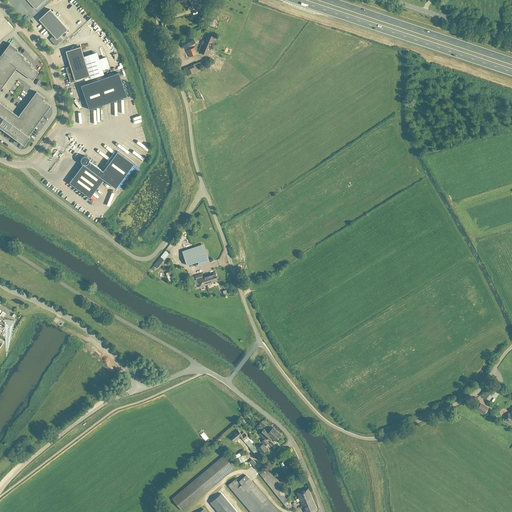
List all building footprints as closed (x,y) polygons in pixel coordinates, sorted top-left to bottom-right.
[(35,9),(45,0),(28,0),(29,1),(30,1),(31,0),(33,2),(32,3),(32,4),(33,5),(36,8),(35,9)] [(48,29),(59,19),(50,9),(39,19),(48,29)] [(202,12),(195,21),(200,24),(207,15),(202,12)] [(60,36),(68,29),(59,19),(48,29),(53,35),(50,39),(56,46),(63,39),(60,36)] [(208,55),(214,41),(213,40),(215,37),(208,34),(205,41),(202,40),(201,44),(203,45),(200,52),(208,55)] [(189,36),(179,42),(183,48),(193,43),(189,36)] [(17,51),(18,49),(10,43),(3,52),(12,59),(17,51)] [(198,53),(194,44),(185,48),(189,57),(198,53)] [(90,75),(81,46),(66,51),(71,66),(66,68),(70,83),(75,81),(80,79),(80,78),(90,75)] [(17,69),(24,59),(24,58),(25,57),(17,51),(12,59),(9,63),(16,68),(17,69)] [(12,59),(3,52),(0,56),(0,59),(7,65),(9,63),(12,59)] [(25,74),(31,66),(32,64),(24,59),(17,69),(25,74)] [(12,74),(16,68),(9,63),(7,65),(5,68),(12,74)] [(35,77),(39,72),(31,66),(25,74),(33,80),(35,77)] [(8,80),(12,74),(5,68),(3,71),(0,74),(8,80)] [(127,96),(119,72),(81,86),(89,109),(127,96)] [(43,100),(45,98),(36,91),(32,98),(40,104),(43,100)] [(40,104),(32,98),(27,104),(36,110),(39,105),(40,104)] [(51,105),(43,100),(40,104),(39,105),(47,111),(51,105)] [(36,110),(27,104),(23,110),(31,116),(33,113),(36,110)] [(41,119),(47,111),(39,105),(36,110),(33,113),(41,119)] [(7,119),(12,111),(6,107),(1,115),(5,118),(7,119)] [(27,121),(31,116),(23,110),(18,116),(16,120),(24,126),(27,121)] [(16,120),(18,116),(12,111),(7,119),(13,124),(16,120)] [(35,127),(41,119),(33,113),(31,116),(27,121),(35,127)] [(0,127),(7,132),(13,124),(7,119),(5,118),(0,124),(0,127)] [(21,130),(24,126),(16,120),(13,124),(7,132),(15,138),(21,130)] [(29,136),(35,127),(27,121),(24,126),(21,130),(29,136)] [(24,145),(30,137),(29,136),(21,130),(15,138),(24,145)] [(116,188),(134,164),(129,160),(117,151),(103,171),(94,164),(89,161),(89,160),(89,159),(89,158),(89,157),(88,157),(87,156),(86,156),(85,156),(84,156),(83,156),(82,157),(81,158),(81,159),(81,160),(81,161),(81,162),(81,163),(82,163),(82,164),(83,164),(71,180),(69,183),(90,198),(104,179),(116,188)] [(206,259),(201,245),(182,251),(187,265),(206,259)] [(151,270),(156,273),(169,254),(164,250),(151,270)] [(218,280),(215,273),(203,277),(202,274),(195,276),(196,279),(197,279),(200,287),(206,285),(208,284),(211,283),(210,283),(218,280)] [(493,401),(500,391),(495,388),(489,397),(493,401)] [(476,409),(484,414),(489,408),(481,403),(476,409)] [(281,435),(273,427),(268,432),(264,429),(263,431),(260,433),(264,437),(266,439),(269,436),(275,441),(281,435)] [(248,436),(245,433),(244,432),(241,434),(238,430),(230,436),(234,441),(240,436),(241,437),(243,440),(248,436)] [(265,446),(268,443),(265,439),(262,441),(264,444),(263,444),(258,448),(262,453),(267,449),(264,446),(265,445),(265,446)] [(252,444),(248,440),(245,442),(256,455),(258,454),(255,450),(256,449),(252,444)] [(241,456),(238,458),(239,459),(241,463),(247,460),(245,454),(241,456)] [(182,510),(234,467),(224,455),(172,499),(182,510)] [(285,490),(269,469),(272,467),(271,465),(259,473),(289,510),(293,509),(289,500),(290,499),(289,497),(286,498),(282,493),(285,490)] [(236,478),(228,485),(251,511),(277,511),(249,478),(246,475),(239,481),(236,478)] [(312,511),(317,510),(308,488),(297,493),(304,511),(312,511)] [(235,511),(221,494),(212,501),(220,511),(235,511)]
